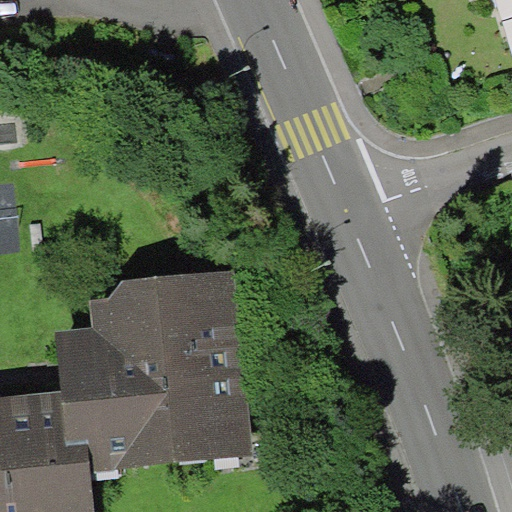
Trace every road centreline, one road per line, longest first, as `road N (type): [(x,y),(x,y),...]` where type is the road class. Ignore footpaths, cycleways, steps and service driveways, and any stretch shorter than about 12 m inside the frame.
road 1 (secondary): [(464,511),(358,206)]
road 2 (secondary): [(358,206),(265,0)]
road 3 (residential): [(511,151),(358,206)]
